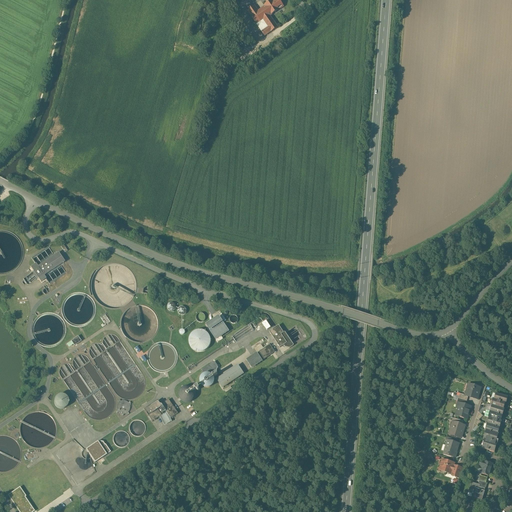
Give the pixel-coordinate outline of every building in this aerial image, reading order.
[(253,5),(246,10),(251,16),(250,17),(255,25),(263,19),(264,21),(262,22),(266,27),(261,31),(264,36),(270,32),(270,33),(277,27),(269,16),(282,6),(277,0),(272,0),(258,11),(253,5)] [(235,7),(230,10),(235,16),(240,13),(235,7)] [(35,264),(30,267),(33,272),(38,278),(41,282),(46,279),(44,276),(64,262),(58,253),(37,267),(35,264)] [(38,278),(33,272),(23,279),(24,281),(22,282),(24,285),(26,283),(27,285),(38,278)] [(170,310),(175,306),(172,301),(166,306),(170,310)] [(219,317),(206,326),(216,340),(229,331),(219,317)] [(278,325),(269,331),(280,347),(283,345),(285,347),(290,348),(293,345),(293,344),(285,332),(284,332),(283,332),(278,325)] [(295,326),(285,332),(293,344),(300,339),(298,336),(301,334),(295,326)] [(210,338),(208,335),(205,333),(202,331),(198,331),(195,332),(191,334),(189,337),(188,340),(188,344),(189,348),(191,351),(195,353),(198,354),(202,353),(206,352),(208,349),(210,346),(211,342),(210,338)] [(78,336),(71,341),(74,346),(81,341),(78,336)] [(259,352),(260,353),(263,358),(264,359),(274,352),(269,345),(259,352)] [(257,353),(247,360),(251,367),(262,360),(261,359),(262,359),(263,358),(260,353),(259,354),(258,353),(258,354),(257,353)] [(218,367),(220,366),(219,365),(217,367),(214,363),(203,370),(205,373),(207,373),(208,373),(210,374),(212,375),(213,376),(213,378),(218,375),(217,374),(217,373),(216,372),(216,371),(217,369),(217,368),(218,367)] [(221,366),(220,366),(218,367),(217,368),(217,369),(216,371),(216,372),(217,373),(217,374),(218,375),(219,375),(220,376),(222,376),(223,376),(224,375),(225,374),(226,373),(226,372),(226,371),(226,370),(226,369),(225,368),(224,367),(223,366),(222,366),(221,366)] [(207,373),(205,373),(204,374),(203,375),(202,377),(201,378),(200,379),(200,381),(200,382),(201,384),(202,385),(203,387),(205,387),(207,388),(209,387),(210,387),(212,386),(213,384),(214,383),(214,381),(214,380),(214,378),(213,378),(213,376),(212,375),(210,374),(208,373),(207,373)] [(479,388),(467,384),(464,395),(467,396),(476,399),(479,388)] [(199,388),(197,386),(193,388),(192,387),(191,387),(190,386),(188,386),(187,386),(186,386),(184,386),(182,387),(181,388),(180,390),(179,391),(179,392),(179,394),(179,395),(179,397),(180,398),(181,399),(182,400),(183,401),(184,402),(186,402),(187,402),(189,402),(190,402),(191,402),(192,401),(193,400),(194,399),(195,398),(195,397),(195,396),(196,395),(196,393),(195,392),(195,391),(196,390),(197,391),(198,391),(198,390),(199,390),(199,389),(199,388)] [(507,397),(496,394),(495,399),(495,400),(505,403),(507,397)] [(64,395),(62,395),(59,395),(56,396),(55,398),(54,400),(54,403),(55,405),(56,407),(58,408),(61,409),(63,409),(66,407),(67,405),(68,404),(68,402),(68,399),(66,397),(64,395)] [(158,400),(144,409),(152,421),(160,416),(162,415),(161,414),(163,412),(165,411),(170,418),(178,413),(168,399),(161,404),(158,400)] [(505,403),(495,400),(495,399),(493,399),(491,405),(492,406),(504,409),(503,409),(505,403)] [(127,400),(118,402),(120,413),(129,412),(127,400)] [(467,405),(459,403),(455,415),(466,419),(470,407),(467,405)] [(504,409),(492,406),(490,412),(502,415),(504,409)] [(162,415),(160,416),(164,425),(171,421),(170,418),(165,411),(163,412),(161,414),(162,415)] [(502,415),(490,412),(488,418),(489,418),(501,421),(502,415)] [(501,421),(489,418),(487,424),(500,428),(501,421)] [(462,425),(452,422),(448,434),(460,438),(464,425),(462,425)] [(500,428),(487,424),(485,430),(486,430),(498,434),(498,433),(500,428)] [(167,430),(171,436),(176,433),(172,426),(167,430)] [(498,434),(486,430),(483,439),(484,439),(483,445),(482,448),(494,452),(497,443),(497,444),(498,441),(497,440),(499,434),(498,433),(498,434)] [(165,441),(170,438),(166,432),(162,435),(165,441)] [(158,445),(163,442),(159,435),(154,438),(158,445)] [(147,443),(150,449),(155,446),(152,440),(147,443)] [(453,442),(447,440),(443,454),(455,457),(457,452),(456,452),(458,444),(453,442)] [(98,442),(97,441),(86,449),(95,462),(110,452),(105,444),(103,441),(99,441),(98,442)] [(453,463),(443,460),(440,469),(449,471),(450,469),(452,470),(454,471),(453,476),(460,478),(462,469),(455,467),(453,467),(452,467),(453,463)] [(493,464),(484,461),(484,462),(481,461),(480,462),(479,464),(480,465),(479,466),(483,467),(481,473),(489,476),(490,472),(491,469),(493,464)] [(479,481),(478,484),(472,482),(470,487),(468,493),(474,495),(473,497),(482,500),(484,491),(485,488),(487,484),(486,483),(479,481)]
